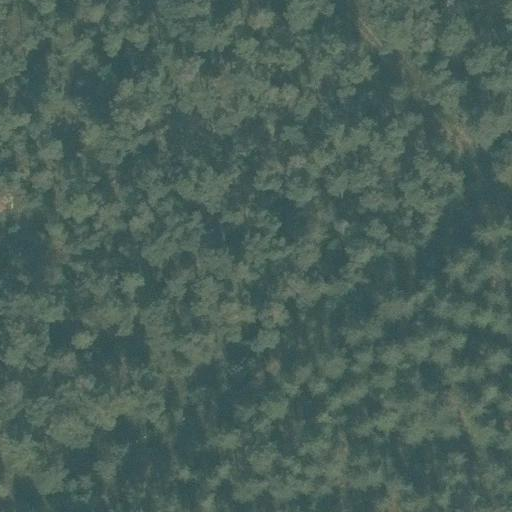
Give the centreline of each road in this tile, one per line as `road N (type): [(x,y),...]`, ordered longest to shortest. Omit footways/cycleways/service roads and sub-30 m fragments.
road 1 (track): [(511,191),(95,511)]
road 2 (track): [(342,0),(511,218)]
